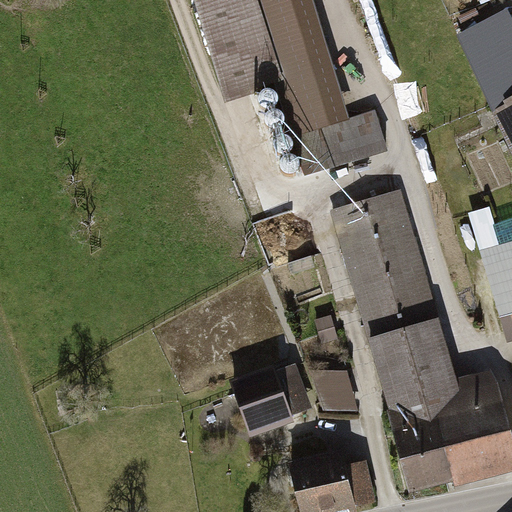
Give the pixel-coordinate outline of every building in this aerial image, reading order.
[(305,183),(388,158),(374,114),(345,123),(307,0),(193,0),(224,103),(276,87),(305,183)] [(511,63),(477,82),(511,147),(511,63)] [(266,96),(260,97),(255,101),(253,106),(254,112),(258,116),(263,118),(269,117),(274,114),(276,108),(275,103),(271,98),(266,96)] [(273,120),(267,121),(263,125),(261,130),(261,136),(265,141),(271,143),(276,142),(281,138),(283,133),(282,127),(278,122),(273,120)] [(281,145),(275,146),(271,149),(269,155),(270,160),(273,165),(279,167),(285,166),(289,162),(291,157),(290,151),(286,147),(281,145)] [(293,169),(289,168),(285,170),(283,173),(283,177),(284,181),(288,183),(292,183),(295,181),(297,178),(298,174),(296,171),(293,169)] [(404,498),(511,472),(511,455),(494,379),(454,388),(439,327),(398,194),(327,214),(367,345),(404,498)] [(511,342),(511,224),(495,229),(490,212),(470,218),(505,345),(511,342)] [(230,387),(252,443),(292,427),(291,422),(309,415),(292,370),(274,376),(272,371),(230,387)] [(310,375),(322,416),(357,418),(345,377),(310,375)] [(345,471),(341,454),(287,466),(296,511),(359,511),(376,508),(367,466),(345,471)]
